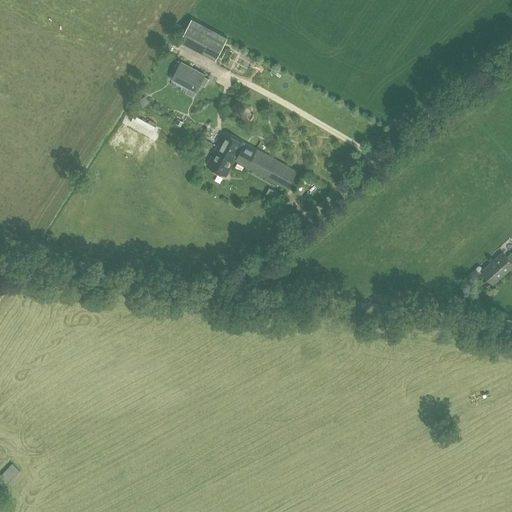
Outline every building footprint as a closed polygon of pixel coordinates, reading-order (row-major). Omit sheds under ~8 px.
[(179,41),(216,60),(228,37),(192,18),(179,41)] [(180,64),(171,81),(195,94),(198,86),(203,89),(207,81),(203,78),(204,77),(180,64)] [(139,100),(144,106),(150,101),(145,95),(139,100)] [(147,126),(153,129),(156,122),(151,119),(147,126)] [(235,161),(288,189),(298,171),(225,131),(206,165),(227,176),(235,161)] [(275,200),(279,193),(272,189),(268,196),(275,200)] [(511,252),(507,256),(503,252),(482,271),(493,284),(511,266),(511,252)] [(478,275),(474,271),(470,274),(474,279),(478,275)] [(1,475),(8,482),(20,471),(12,463),(1,475)]
